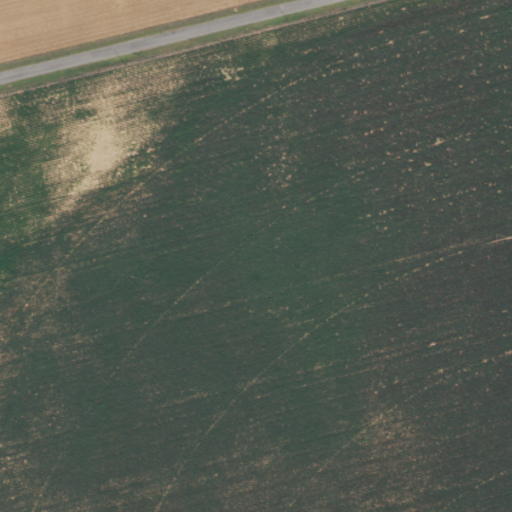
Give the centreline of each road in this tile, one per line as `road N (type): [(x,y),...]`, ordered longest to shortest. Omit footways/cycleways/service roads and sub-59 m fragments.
road 1 (residential): [(0,76),(312,0)]
road 2 (residential): [(260,13),(317,212)]
